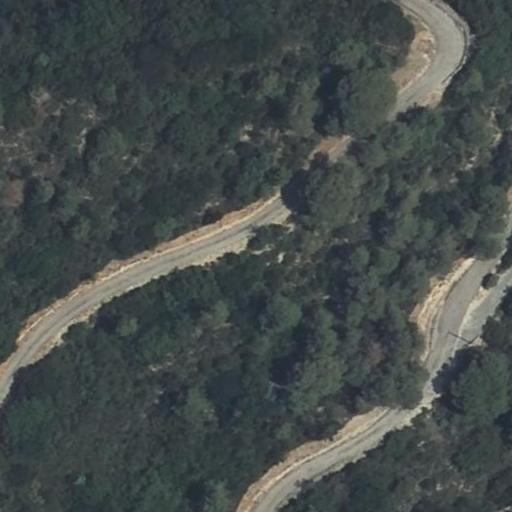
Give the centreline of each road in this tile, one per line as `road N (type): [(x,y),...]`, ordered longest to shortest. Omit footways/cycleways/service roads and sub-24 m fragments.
road 1 (unclassified): [(0,398),(34,341),(75,302),(258,215),(445,72),(455,32),(416,0)]
road 2 (unclassified): [(511,224),(455,301),(441,360),(419,401),(292,482),(267,511)]
